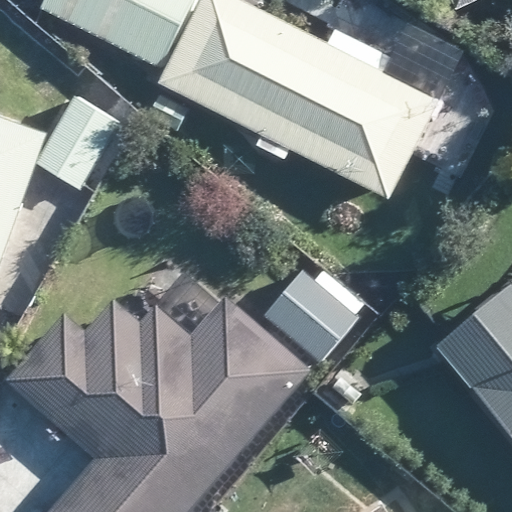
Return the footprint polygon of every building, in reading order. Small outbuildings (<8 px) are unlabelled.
[(185,0),(90,0),(74,32),(149,70),(185,0)] [(266,13),(240,0),(200,0),(158,82),(388,199),(415,146),(439,101),(406,84),(381,72),(266,13)] [(78,189),(118,123),(77,99),(53,138),(37,165),(78,189)] [(42,134),(0,118),(0,260),(46,135),(42,134)] [(354,312),(322,285),(305,270),(279,301),(267,315),(319,361),(358,317),(354,312)] [(511,279),(471,315),(474,318),(439,346),(442,351),(449,359),(511,434),(511,279)] [(311,371),(257,325),(226,298),(222,301),(192,336),(156,304),(140,323),(121,307),(113,299),(87,331),(66,313),(16,370),(6,382),(97,460),(52,511),(189,511),(284,403),(311,371)]
